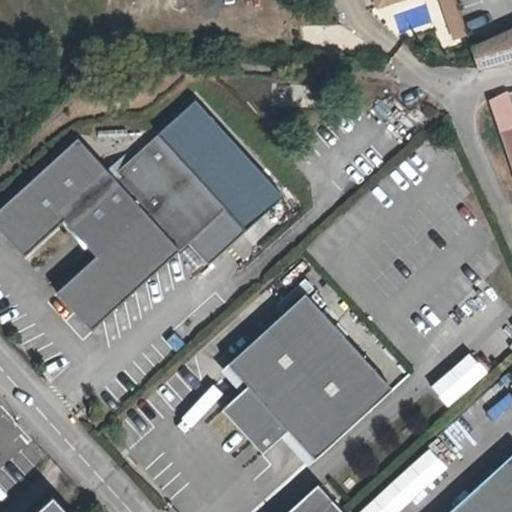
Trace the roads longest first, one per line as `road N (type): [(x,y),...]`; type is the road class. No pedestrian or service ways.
road 1 (unclassified): [(137,511),(0,357)]
road 2 (residential): [(511,76),(467,84),(469,121),(511,222)]
